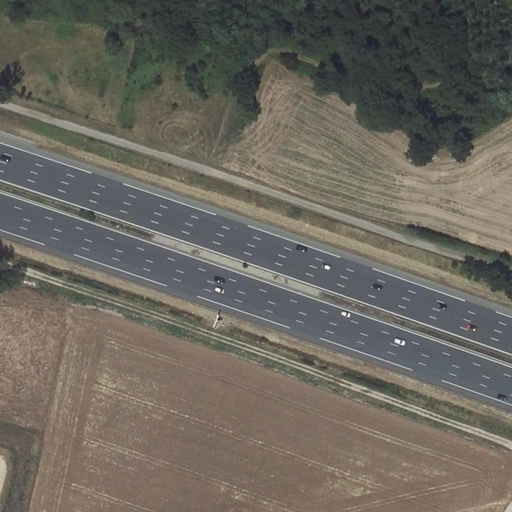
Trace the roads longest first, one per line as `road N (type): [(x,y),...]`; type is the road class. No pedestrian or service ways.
road 1 (track): [(0,262),(511,443)]
road 2 (motorway): [(511,335),(0,160)]
road 3 (motorway): [(0,211),(511,386)]
road 4 (track): [(0,100),(511,273)]
road 5 (track): [(228,177),(254,68),(281,48),(415,91),(511,75)]
